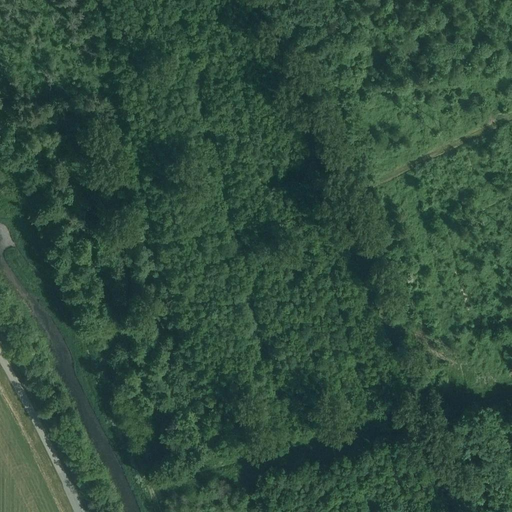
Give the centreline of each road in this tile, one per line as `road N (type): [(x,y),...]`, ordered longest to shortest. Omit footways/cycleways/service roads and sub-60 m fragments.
road 1 (track): [(459,511),(335,194),(511,119)]
road 2 (track): [(335,194),(254,0)]
road 3 (unclassified): [(78,511),(0,356)]
